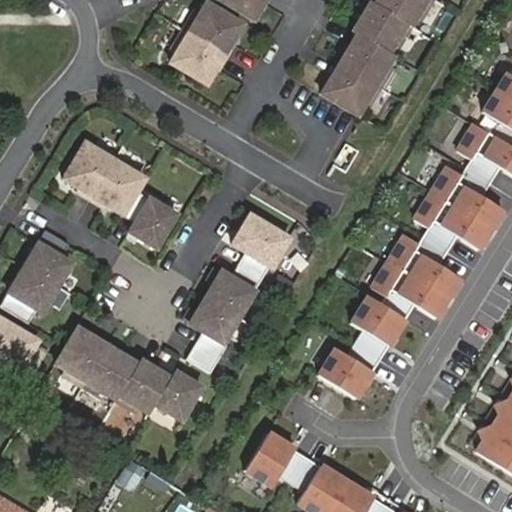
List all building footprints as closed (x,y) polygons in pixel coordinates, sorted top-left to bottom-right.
[(253,24),(267,0),(218,0),(218,2),(253,24)] [(366,114),(391,73),(387,70),(392,61),(387,58),(393,48),(398,51),(416,21),(381,0),(379,0),(374,9),(370,6),(352,37),(356,39),(320,99),(356,122),(362,112),(366,114)] [(381,0),(416,21),(416,20),(420,23),(433,0),(381,0)] [(217,74),(234,46),(232,45),(242,29),(206,7),(200,16),(196,14),(172,54),(176,57),(170,66),(206,88),(215,72),(217,74)] [(333,358),(320,377),(353,398),(413,305),(435,320),(458,285),(435,270),(453,243),(478,259),(505,217),(481,202),(498,176),(511,185),(511,48),(511,50),(511,77),(503,72),(474,115),(493,127),(487,136),(469,124),(452,149),(467,159),(458,173),(444,164),(409,218),(424,228),(413,245),(400,237),(366,290),(382,300),(377,308),(365,300),(349,325),(362,333),(342,364),(333,358)] [(173,218),(134,194),(142,182),(132,176),(135,172),(115,160),(95,148),(92,152),(82,146),(60,182),(76,191),(74,194),(102,211),(103,208),(120,218),(132,226),(126,236),(153,252),(173,218)] [(219,347),(274,257),(277,259),(286,244),(247,219),(229,248),(243,256),(228,281),(218,275),(186,327),(199,335),(183,363),(205,377),(222,349),(219,347)] [(36,316),(67,265),(56,259),(63,246),(40,232),(0,298),(0,311),(23,325),(30,312),(36,316)] [(20,355),(29,342),(0,325),(0,363),(14,372),(23,357),(20,355)] [(164,381),(134,363),(132,367),(101,348),(72,331),(71,330),(60,348),(50,367),(59,372),(57,376),(77,389),(98,402),(100,397),(110,403),(131,415),(133,411),(143,416),(148,408),(175,424),(196,390),(169,374),(164,381)] [(511,481),(511,387),(470,455),(511,481)] [(400,511),(263,424),(226,480),(266,505),(279,484),(296,494),(287,507),(294,511),(400,511)] [(113,485),(131,494),(143,470),(125,461),(113,485)] [(15,511),(0,503),(0,511),(15,511)]
